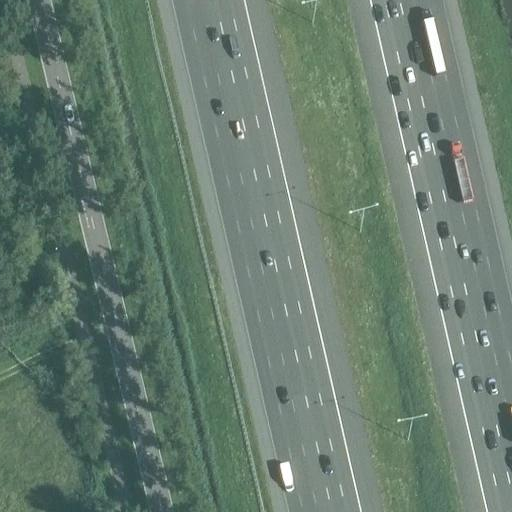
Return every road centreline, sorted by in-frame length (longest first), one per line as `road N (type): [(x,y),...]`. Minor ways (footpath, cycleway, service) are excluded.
road 1 (tertiary): [(161,511),(39,0)]
road 2 (motorway): [(207,0),(324,511)]
road 3 (motorway): [(511,468),(405,0)]
